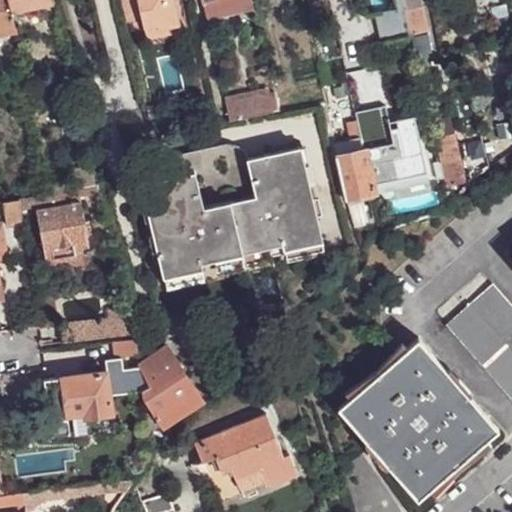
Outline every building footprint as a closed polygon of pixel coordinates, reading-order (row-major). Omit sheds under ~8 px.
[(0,0),(0,30),(14,27),(9,2),(8,0),(0,0)] [(159,30),(180,25),(173,0),(122,0),(128,22),(142,19),(144,28),(158,25),(159,30)] [(219,0),(204,0),(210,20),(223,17),(219,0)] [(257,8),(254,0),(219,0),(223,17),(257,8)] [(404,0),(406,8),(407,9),(421,6),(419,0),(404,0)] [(407,9),(412,34),(426,30),(421,6),(407,9)] [(494,21),(510,18),(508,6),(492,9),(494,21)] [(407,9),(406,8),(376,15),(383,43),(413,36),(412,34),(407,9)] [(182,32),(180,25),(159,30),(158,25),(144,28),(147,40),(182,32)] [(228,103),(272,94),(270,87),(227,96),(228,103)] [(228,103),(231,120),(275,111),(272,94),(228,103)] [(362,140),(372,184),(425,173),(412,114),(394,118),(396,126),(389,128),(384,104),(356,110),(362,140)] [(433,130),(436,141),(455,136),(452,125),(433,130)] [(436,141),(447,185),(459,182),(454,160),(461,158),(455,136),(436,141)] [(362,140),(336,145),(338,155),(354,225),(369,222),(363,196),(374,193),(372,184),(362,140)] [(193,151),(197,170),(206,207),(258,195),(249,158),(233,161),(228,144),(193,151)] [(206,207),(197,170),(143,182),(144,189),(151,221),(154,236),(158,252),(165,278),(189,272),(187,266),(203,262),(216,259),(243,253),(270,246),(283,244),(299,241),(300,246),(323,241),(319,215),(314,198),(312,185),(303,152),(302,146),(249,158),(258,195),(206,207)] [(309,151),(303,152),(312,185),(317,183),(309,151)] [(466,180),(461,158),(454,160),(459,182),(466,180)] [(372,184),(374,193),(427,182),(425,173),(372,184)] [(98,193),(97,184),(95,184),(80,187),(81,195),(98,193)] [(51,193),(49,193),(51,207),(82,201),(81,195),(80,187),(51,193)] [(146,221),(151,221),(144,189),(139,189),(146,221)] [(49,193),(36,196),(38,208),(38,210),(51,207),(49,193)] [(36,196),(20,198),(22,211),(38,208),(36,196)] [(320,196),(314,198),(319,215),(324,214),(320,196)] [(20,198),(3,202),(4,213),(6,225),(23,222),(22,211),(20,198)] [(51,207),(38,210),(45,249),(89,241),(82,201),(51,207)] [(94,267),(89,241),(45,249),(50,274),(94,267)] [(303,257),(300,246),(299,241),(283,244),(285,254),(286,261),(303,257)] [(326,252),(323,241),(300,246),(303,257),(326,252)] [(285,254),(283,244),(270,246),(273,256),(285,254)] [(273,256),(270,246),(243,253),(246,267),(274,261),(273,256)] [(0,259),(8,258),(7,248),(0,248),(0,259)] [(246,267),(243,253),(216,259),(218,269),(219,273),(246,267)] [(218,269),(216,259),(203,262),(205,272),(218,269)] [(205,272),(203,262),(187,266),(189,272),(191,283),(207,279),(205,272)] [(191,283),(189,272),(165,278),(167,288),(191,283)] [(511,309),(490,284),(445,323),(511,401),(511,309)] [(108,311),(109,320),(118,319),(117,309),(108,311)] [(13,332),(29,330),(27,315),(11,317),(13,332)] [(111,336),(136,333),(133,317),(118,319),(109,320),(111,336)] [(111,336),(109,320),(59,326),(61,342),(111,336)] [(116,357),(139,354),(137,337),(114,340),(116,357)] [(337,408),(417,499),(497,429),(417,337),(337,408)] [(147,406),(149,409),(161,427),(201,399),(165,346),(141,363),(137,366),(144,379),(149,385),(142,391),(144,401),(147,406)] [(106,372),(62,378),(67,415),(84,413),(84,417),(111,413),(106,372)] [(283,458),(282,457),(276,441),(265,415),(193,443),(201,463),(214,458),(220,473),(229,470),(233,478),(283,458)] [(288,454),(282,457),(283,458),(233,478),(229,470),(220,473),(214,458),(201,463),(218,505),(296,475),(288,454)] [(140,490),(139,480),(114,511),(113,511),(144,511),(142,502),(140,490)] [(166,494),(163,483),(140,490),(142,502),(166,494)] [(94,495),(93,484),(61,488),(32,492),(34,503),(94,495)] [(166,511),(172,510),(166,494),(142,502),(144,511),(166,511)]
